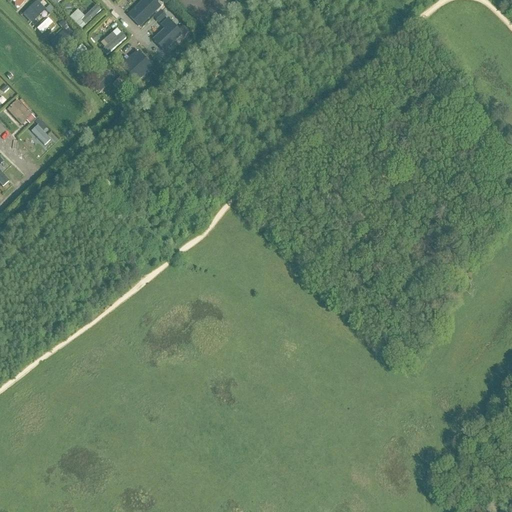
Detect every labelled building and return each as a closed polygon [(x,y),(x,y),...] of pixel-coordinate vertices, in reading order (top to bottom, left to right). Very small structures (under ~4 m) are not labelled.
[(21,0),(8,0),(7,1),(14,10),(23,2),(21,0)] [(64,15),(71,15),(71,6),(63,7),(64,15)] [(53,12),(49,7),(45,12),(49,16),(53,12)] [(147,7),(131,22),(137,28),(153,13),(147,7)] [(46,33),(54,26),(47,18),(39,26),(46,33)] [(166,19),(158,26),(167,37),(156,46),(160,51),(179,36),(166,19)] [(63,22),(58,26),(62,30),(67,26),(63,22)] [(99,41),(94,35),(90,39),(95,45),(99,41)] [(58,46),(63,52),(74,42),(68,36),(58,46)] [(120,36),(97,51),(101,57),(123,42),(120,36)] [(86,53),(81,58),(85,63),(91,58),(86,53)] [(125,70),(131,78),(148,65),(142,57),(125,70)] [(53,77),(61,82),(65,76),(57,71),(53,77)] [(94,89),(105,78),(101,74),(90,84),(94,89)] [(9,90),(5,86),(0,91),(4,95),(9,90)] [(115,92),(104,101),(108,106),(119,97),(115,92)] [(31,118),(17,102),(8,110),(22,126),(31,118)] [(12,170),(6,177),(2,172),(0,173),(0,185),(3,189),(17,175),(12,170)]
